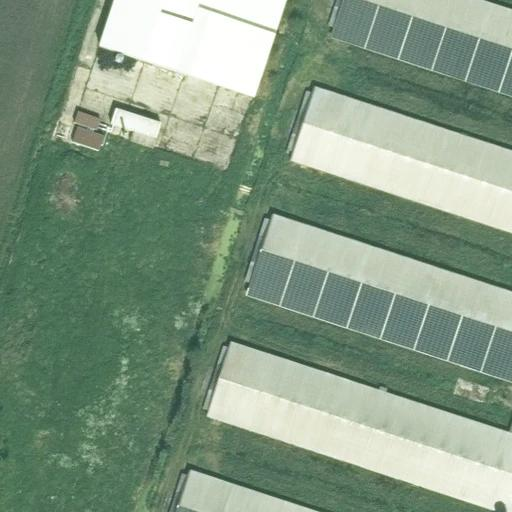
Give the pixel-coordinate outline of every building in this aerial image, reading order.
[(287,0),(115,0),(97,55),(252,106),(287,0)] [(511,15),(464,0),(348,0),(336,38),(511,95),(511,15)] [(511,157),(316,92),(291,165),(511,239),(511,157)] [(511,299),(273,220),(250,291),(511,377),(511,299)] [(511,511),(511,439),(231,348),(207,421),(484,511),(511,511)] [(302,511),(193,475),(180,511),(302,511)]
